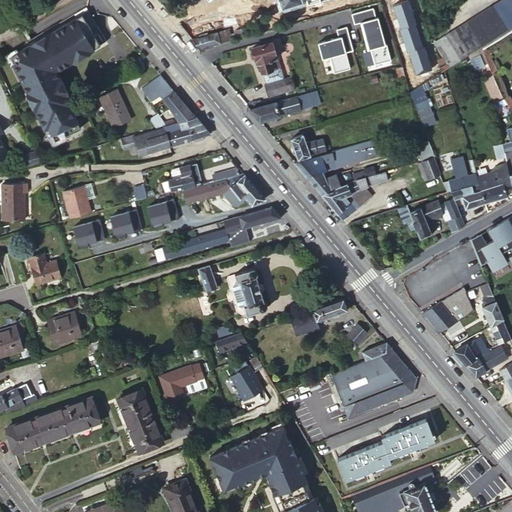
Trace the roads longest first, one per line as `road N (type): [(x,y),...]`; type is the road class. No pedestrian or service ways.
road 1 (primary): [(372,287),(127,0)]
road 2 (primary): [(511,453),(372,287)]
road 3 (residential): [(372,287),(511,204)]
